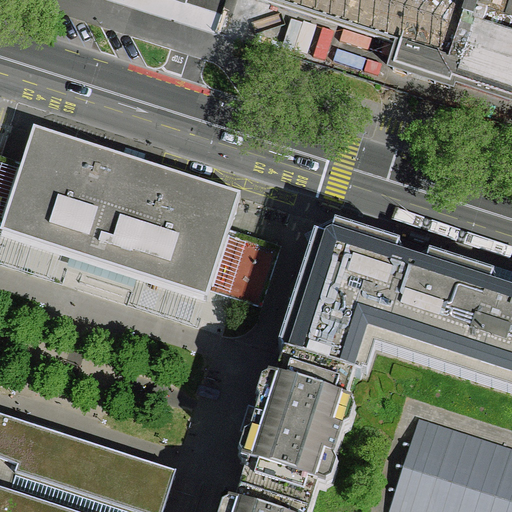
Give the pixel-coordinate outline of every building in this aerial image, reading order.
[(105,0),(158,17),(163,0),(165,0),(175,3),(175,0),(105,0)] [(241,199),(35,132),(23,169),(4,230),(2,237),(207,302),(209,296),(229,235),(241,199)] [(0,161),(0,228),(4,230),(23,169),(14,166),(0,161)] [(384,353),(411,266),(406,264),(399,248),(337,229),(315,241),(288,326),(280,350),(284,357),(290,361),(352,381),(352,378),(357,380),(359,376),(364,378),(373,349),(384,353)] [(288,253),(229,235),(209,296),(268,314),(288,253)] [(478,384),(506,296),(500,294),(493,279),(432,259),(416,267),(411,266),(384,353),(478,384)] [(511,395),(511,297),(510,298),(506,296),(478,384),(511,395)] [(511,451),(511,395),(478,384),(384,353),(373,349),(364,378),(359,376),(357,380),(352,378),(352,381),(347,395),(355,398),(352,404),(357,412),(351,432),(345,435),(340,451),(398,473),(417,422),(511,451)] [(265,427),(340,451),(345,435),(351,432),(357,412),(352,404),(355,398),(347,395),(352,381),(290,361),(287,373),(280,371),(276,385),(269,383),(263,387),(257,403),(260,411),(269,414),(265,427)] [(230,415),(245,442),(252,436),(261,439),(265,427),(269,414),(260,411),(257,403),(230,415)] [(0,493),(0,511),(165,511),(178,475),(165,471),(0,418),(0,460),(20,469),(12,497),(0,493)] [(511,511),(511,451),(417,422),(398,473),(387,511),(511,511)] [(247,497),(293,511),(313,511),(320,492),(326,493),(334,488),(339,470),(336,465),(340,451),(265,427),(261,439),(252,436),(245,442),(240,458),(243,465),(249,468),(245,481),(251,483),(247,497)] [(387,511),(398,473),(340,451),(336,465),(339,470),(334,488),(326,493),(320,492),(313,511),(387,511)] [(20,469),(0,460),(0,493),(12,497),(20,469)] [(293,511),(247,497),(241,495),(236,508),(230,506),(223,511),(222,511),(293,511)]
